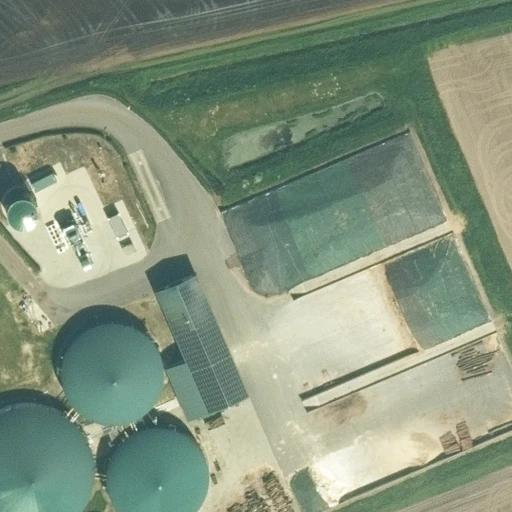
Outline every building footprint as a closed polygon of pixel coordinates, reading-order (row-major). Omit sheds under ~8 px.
[(511,364),(414,131),(221,211),(304,411),(260,429),(294,511),(312,511),(511,429),(511,364)] [(32,190),(55,180),(51,171),(28,180),(32,190)] [(0,220),(35,218),(33,194),(0,196),(0,220)] [(203,277),(161,295),(188,355),(181,388),(195,419),(254,393),(203,277)] [(105,425),(122,426),(139,421),(153,411),(163,398),(169,381),(169,364),(163,348),(152,333),(137,323),(119,319),(101,321),(84,329),(71,342),(64,358),(62,377),(66,394),(76,409),(89,420),(105,425)] [(18,405),(0,413),(0,511),(84,511),(95,497),(101,477),(100,455),(93,436),(79,419),(61,408),(40,403),(18,405)] [(201,511),(202,511),(211,497),(215,480),(214,463),(206,447),(194,435),(179,427),(162,425),(145,428),(130,436),(119,449),(112,465),(111,482),(116,499),(124,511),(201,511)]
